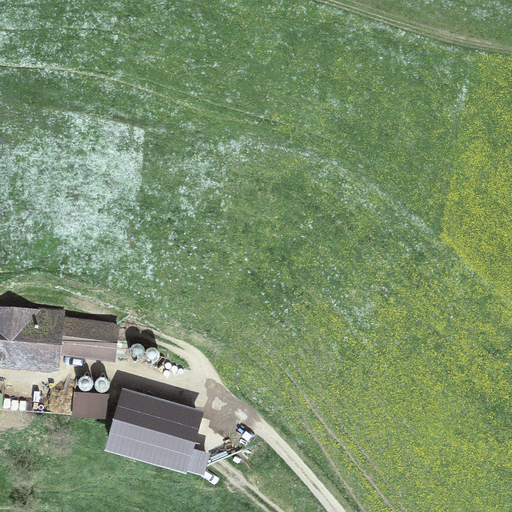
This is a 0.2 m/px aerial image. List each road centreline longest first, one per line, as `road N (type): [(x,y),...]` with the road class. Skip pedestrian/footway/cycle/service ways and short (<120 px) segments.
road 1 (track): [(75,378),(193,394),(229,408),(306,470),(337,511)]
road 2 (track): [(328,0),(511,48)]
